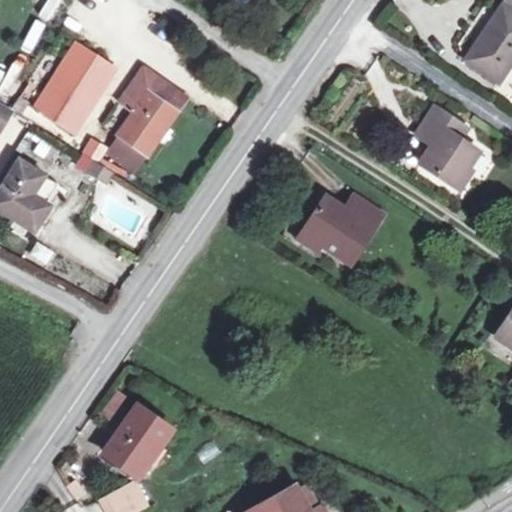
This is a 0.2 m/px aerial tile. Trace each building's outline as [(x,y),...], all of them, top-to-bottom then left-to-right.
[(511,0),(507,0),(502,9),(466,61),(498,82),(511,60),(511,0)] [(62,9),(57,20),(78,29),(83,17),(62,9)] [(108,64),(65,36),(40,71),(84,100),(108,64)] [(0,97),(15,104),(27,75),(0,63),(0,97)] [(146,69),(140,77),(153,87),(149,92),(178,112),(188,100),(146,69)] [(153,87),(140,77),(122,101),(135,111),(118,135),(147,155),(178,112),(149,92),(153,87)] [(0,102),(0,129),(12,110),(0,102)] [(452,135),(460,125),(435,108),(417,135),(432,146),(419,164),(454,187),(477,152),(459,139),(452,135)] [(466,129),(460,125),(452,135),(459,139),(466,129)] [(95,159),(89,169),(108,181),(114,171),(95,159)] [(0,191),(0,209),(34,232),(51,207),(46,205),(58,185),(20,161),(0,191)] [(353,196),(345,210),(348,212),(358,199),(353,196)] [(322,244),(338,255),(355,230),(367,237),(382,216),(358,199),(348,212),(345,210),(326,198),(303,231),(322,244)] [(355,230),(338,255),(350,263),(367,237),(355,230)] [(316,252),(322,244),(303,231),(297,239),(316,252)] [(511,313),(497,336),(511,346),(511,313)] [(99,411),(110,419),(127,398),(117,390),(99,411)] [(172,431),(138,407),(104,454),(138,478),(172,431)] [(118,511),(132,511),(145,505),(133,483),(109,495),(118,511)] [(307,511),(293,485),(245,511),(322,511),(319,506),(308,511),(307,511)]
